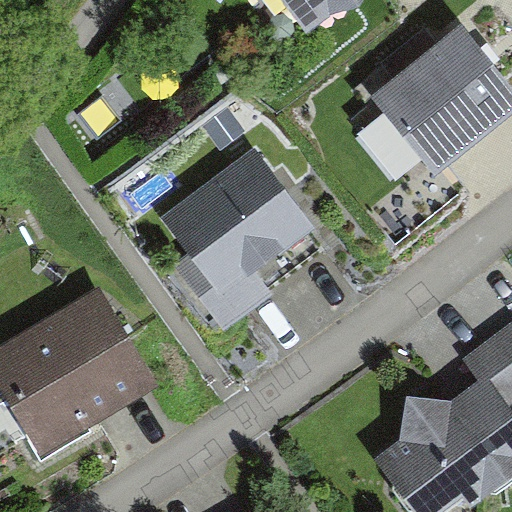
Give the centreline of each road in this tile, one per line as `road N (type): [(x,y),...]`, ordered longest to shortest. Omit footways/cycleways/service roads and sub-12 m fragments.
road 1 (residential): [(511,215),(113,511)]
road 2 (unclassified): [(0,125),(104,0)]
